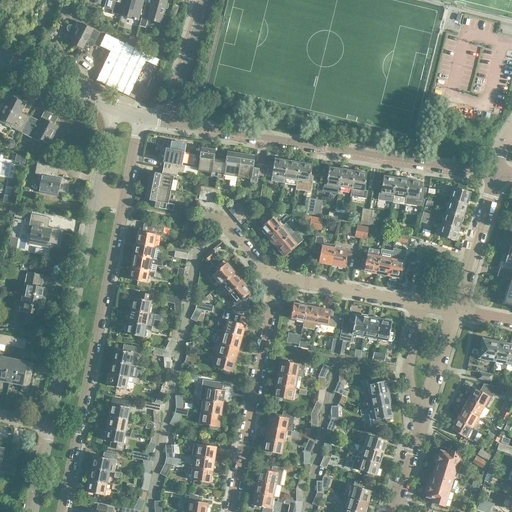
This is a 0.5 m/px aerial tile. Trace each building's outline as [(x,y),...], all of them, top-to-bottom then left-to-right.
[(104,0),(103,4),(113,8),(112,13),(121,16),(126,0),(104,0)] [(126,0),(121,16),(134,19),(134,20),(135,20),(136,20),(139,21),(144,0),(126,0)] [(146,3),(141,19),(139,27),(145,29),(148,19),(161,23),(167,2),(160,0),(152,0),(152,5),(146,3)] [(176,16),(179,7),(173,5),(170,14),(176,16)] [(73,39),(71,42),(83,48),(89,37),(91,38),(90,40),(91,42),(92,43),(94,42),(99,33),(81,24),(78,29),(71,26),(69,26),(67,29),(68,31),(69,32),(67,36),(73,39)] [(18,37),(26,40),(31,28),(28,27),(22,28),(18,37)] [(111,51),(97,80),(96,80),(129,96),(149,55),(106,34),(100,46),(111,51)] [(153,42),(151,49),(158,51),(160,44),(153,42)] [(4,124),(22,133),(31,116),(22,112),(28,101),(14,94),(11,101),(7,99),(5,104),(0,101),(0,121),(4,124)] [(31,116),(22,133),(40,142),(41,139),(49,143),(58,125),(55,124),(59,117),(45,110),(40,121),(31,116)] [(13,141),(10,139),(6,140),(4,144),(5,147),(9,149),(12,148),(14,144),(13,141)] [(168,140),(167,148),(184,152),(186,144),(168,140)] [(161,147),(159,161),(164,162),(163,169),(178,171),(183,173),(185,166),(182,165),(184,155),(183,154),(183,152),(187,153),(187,152),(161,147)] [(200,171),(211,173),(211,176),(218,177),(220,162),(214,161),(216,150),(201,147),(197,174),(198,174),(199,170),(200,171)] [(220,162),(218,177),(224,178),(225,175),(237,177),(241,153),(227,151),(225,163),(220,162)] [(241,153),(237,177),(251,179),(250,182),(254,183),(254,182),(257,182),(258,176),(263,177),(264,169),(253,168),(255,156),(241,153)] [(26,157),(17,155),(16,162),(21,162),(20,165),(24,166),(26,157)] [(265,165),(264,169),(263,177),(265,178),(265,181),(283,184),(287,161),(275,159),(274,162),(265,161),(265,165)] [(287,161),(283,184),(295,185),(299,163),(287,161)] [(38,175),(37,182),(40,183),(38,191),(58,195),(58,191),(66,193),(69,178),(57,176),(59,166),(37,162),(34,174),(38,175)] [(299,163),(296,181),(308,182),(310,182),(313,165),(299,163)] [(329,185),(329,186),(339,187),(341,169),(329,167),(326,185),(329,185)] [(150,172),(147,186),(171,191),(174,177),(176,178),(178,171),(163,169),(162,174),(150,172)] [(341,169),(339,187),(351,189),(354,171),(341,169)] [(354,171),(351,189),(350,196),(366,199),(367,191),(364,190),(367,173),(354,171)] [(383,194),(393,196),(396,178),(383,176),(381,193),(383,194)] [(393,196),(392,202),(405,204),(408,180),(396,178),(393,196)] [(408,180),(406,198),(405,205),(417,207),(417,209),(422,211),(425,200),(427,188),(421,187),(422,182),(408,180)] [(171,191),(147,186),(145,199),(151,200),(150,206),(173,211),(174,204),(169,203),(171,191)] [(207,188),(201,187),(199,199),(204,200),(207,188)] [(453,189),(449,199),(467,205),(471,192),(454,187),(453,189)] [(207,188),(204,200),(211,201),(213,189),(207,188)] [(219,190),(213,189),(211,201),(217,203),(219,190)] [(15,204),(18,192),(12,191),(11,197),(5,196),(4,202),(15,204)] [(315,199),(309,198),(306,214),(313,215),(315,199)] [(322,200),(315,199),(313,215),(320,216),(322,200)] [(449,199),(445,212),(463,217),(467,205),(449,199)] [(238,203),(229,210),(233,214),(242,206),(238,203)] [(242,206),(233,214),(237,219),(246,211),(242,206)] [(360,224),(367,225),(370,210),(363,208),(360,224)] [(370,210),(367,225),(375,226),(377,211),(370,210)] [(246,211),(237,219),(241,224),(251,216),(246,211)] [(335,212),(334,219),(346,221),(347,214),(335,212)] [(445,212),(442,223),(459,229),(463,217),(445,212)] [(31,233),(29,242),(49,246),(50,242),(57,244),(60,229),(48,227),(50,217),(31,213),(27,233),(31,233)] [(257,223),(261,228),(260,228),(267,237),(281,225),(275,218),(274,217),(270,220),(266,216),(257,223)] [(315,230),(317,217),(311,216),(311,220),(309,229),(315,230)] [(144,223),(143,230),(163,234),(164,227),(144,223)] [(442,223),(439,234),(438,235),(456,241),(459,229),(442,223)] [(281,225),(267,237),(269,239),(268,240),(271,244),(272,243),(276,246),(290,234),(287,230),(286,231),(281,225)] [(354,237),(361,238),(363,226),(357,225),(354,237)] [(363,226),(361,238),(367,240),(369,228),(363,226)] [(139,231),(136,243),(155,247),(157,236),(156,236),(156,234),(139,231)] [(290,234),(276,246),(284,257),(299,244),(298,243),(302,240),(294,231),(290,234)] [(408,237),(396,234),(394,241),(407,243),(408,237)] [(312,252),(320,254),(319,263),(331,265),(335,247),(325,245),(325,244),(323,244),(322,237),(315,236),(312,252)] [(136,243),(134,255),(152,258),(157,260),(160,248),(155,247),(136,243)] [(175,251),(188,254),(189,247),(172,244),(171,250),(175,251)] [(511,246),(510,246),(508,254),(505,253),(500,269),(511,272),(511,279),(505,303),(511,304),(511,246)] [(335,247),(331,265),(338,266),(339,269),(342,269),(343,267),(345,268),(347,257),(351,257),(352,251),(348,250),(346,250),(346,249),(335,247)] [(362,271),(365,272),(376,274),(380,256),(381,250),(369,248),(367,259),(364,259),(362,271)] [(213,249),(205,256),(209,261),(217,254),(213,249)] [(188,254),(175,251),(174,256),(187,259),(188,254)] [(392,253),(391,258),(388,276),(400,278),(405,255),(392,253)] [(134,255),(131,267),(150,270),(151,263),(162,265),(163,261),(157,260),(152,258),(134,255)] [(380,256),(376,274),(378,274),(378,275),(383,276),(383,275),(388,276),(391,258),(380,256)] [(236,272),(232,267),(230,268),(227,264),(226,265),(223,262),(215,268),(215,267),(213,265),(205,272),(210,278),(212,277),(215,281),(217,280),(221,285),(234,273),(236,272)] [(150,270),(131,267),(129,279),(147,283),(147,281),(148,281),(150,270)] [(22,298),(45,302),(47,288),(39,286),(42,275),(28,272),(26,284),(25,283),(22,298)] [(234,273),(221,285),(220,286),(223,290),(224,288),(229,294),(242,282),(234,273)] [(245,296),(246,295),(249,293),(250,291),(251,289),(247,284),(245,285),(242,282),(229,294),(227,295),(230,298),(232,297),(237,303),(230,308),(233,311),(244,313),(246,307),(245,307),(247,297),(245,296)] [(181,285),(176,297),(182,298),(187,288),(181,285)] [(133,297),(131,310),(149,313),(152,295),(139,292),(138,298),(133,297)] [(182,298),(176,297),(165,295),(164,301),(175,303),(181,304),(182,298)] [(45,302),(22,298),(20,311),(21,311),(18,323),(31,325),(34,314),(42,315),(45,302)] [(197,302),(196,308),(202,310),(212,312),(213,306),(197,302)] [(300,304),(294,303),(291,319),(304,321),(307,306),(305,305),(306,303),(300,302),(300,304)] [(307,306),(304,321),(316,324),(319,308),(307,306)] [(202,310),(196,308),(191,319),(197,322),(202,310)] [(319,308),(316,324),(335,327),(337,318),(332,317),(333,311),(331,311),(331,310),(319,308)] [(131,310),(129,322),(146,325),(148,319),(161,321),(162,316),(149,313),(131,310)] [(352,314),(351,322),(350,326),(349,326),(348,331),(342,330),(339,340),(337,354),(343,355),(346,341),(348,341),(350,339),(352,337),(352,334),(364,336),(367,317),(367,315),(361,314),(361,316),(352,314)] [(367,317),(364,336),(376,338),(379,319),(379,317),(373,316),(373,318),(367,317)] [(379,319),(376,338),(392,341),(394,333),(390,332),(392,321),(391,321),(391,320),(385,319),(385,320),(379,319)] [(227,320),(223,332),(242,337),(245,325),(227,320)] [(146,325),(129,322),(126,334),(144,337),(146,325)] [(222,336),(220,343),(238,348),(242,337),(223,332),(213,329),(212,333),(222,336)] [(0,343),(16,347),(17,344),(11,342),(12,336),(0,333),(0,343)] [(301,335),(288,333),(287,342),(299,344),(301,335)] [(17,344),(16,347),(24,349),(26,339),(12,336),(11,342),(17,344)] [(339,340),(333,338),(330,353),(337,354),(339,340)] [(171,339),(166,350),(171,351),(176,341),(171,339)] [(479,358),(495,361),(499,342),(482,339),(482,340),(480,341),(480,345),(481,346),(479,358)] [(499,342),(495,361),(507,364),(511,344),(506,343),(506,341),(499,340),(499,342)] [(238,348),(220,343),(217,355),(235,360),(238,348)] [(115,349),(113,361),(130,365),(130,366),(136,367),(140,348),(124,345),(123,351),(115,349)] [(166,350),(155,348),(153,354),(164,356),(170,358),(171,351),(166,350)] [(373,352),(372,359),(384,361),(386,354),(373,352)] [(193,356),(187,355),(186,360),(198,363),(199,357),(193,356)] [(235,360),(217,355),(214,367),(223,370),(224,373),(229,374),(231,372),(232,372),(235,360)] [(0,381),(9,383),(14,359),(0,356),(0,381)] [(14,359),(9,383),(21,386),(20,391),(27,393),(33,363),(14,359)] [(192,362),(186,360),(181,371),(186,373),(192,362)] [(281,360),(279,373),(296,376),(299,364),(281,360)] [(113,361),(110,373),(128,377),(130,365),(113,361)] [(319,377),(325,378),(329,367),(324,365),(319,377)] [(480,372),(479,378),(491,381),(492,375),(480,372)] [(128,377),(110,373),(108,385),(126,389),(127,382),(140,384),(141,379),(134,377),(134,378),(128,377)] [(279,373),(276,385),(299,388),(301,377),(296,376),(279,373)] [(345,382),(340,380),(335,391),(346,396),(347,392),(342,390),(345,382)] [(369,384),(371,396),(388,393),(386,380),(369,384)] [(294,388),(276,385),(274,396),(275,397),(276,400),(281,401),(283,398),(292,400),(294,388)] [(475,387),(468,398),(483,407),(489,396),(475,387)] [(206,388),(204,400),(223,402),(224,391),(206,388)] [(160,392),(155,404),(161,404),(166,395),(160,392)] [(388,393),(371,396),(369,397),(371,408),(373,407),(391,404),(388,393)] [(114,396),(110,416),(128,419),(132,399),(114,396)] [(465,403),(463,408),(478,417),(483,407),(468,398),(468,399),(466,399),(465,401),(465,403)] [(200,411),(202,412),(221,414),(223,402),(204,400),(202,399),(200,411)] [(155,404),(144,401),(143,407),(154,410),(159,410),(161,404),(155,404)] [(316,402),(311,413),(317,414),(322,404),(316,402)] [(373,407),(371,408),(360,410),(361,415),(368,414),(370,426),(387,423),(386,420),(393,419),(392,417),(393,417),(391,404),(373,407)] [(176,408),(175,413),(181,414),(191,416),(192,410),(183,408),(176,407),(176,408)] [(506,407),(501,415),(507,418),(509,413),(511,410),(506,407)] [(463,408),(457,418),(472,427),(474,428),(477,423),(475,422),(478,417),(463,408)] [(221,414),(202,412),(201,424),(210,425),(211,429),(216,429),(217,426),(219,427),(221,414)] [(271,414),(268,426),(286,430),(291,431),(294,414),(283,412),(282,417),(271,414)] [(181,414),(175,413),(175,414),(170,423),(175,426),(181,414)] [(128,419),(110,416),(107,428),(125,432),(128,419)] [(338,419),(332,418),(327,428),(333,431),(338,420),(338,419)] [(453,422),(454,424),(451,429),(467,439),(471,432),(474,434),(476,430),(474,428),(472,427),(457,418),(457,419),(455,419),(453,422)] [(268,426),(266,438),(283,442),(286,430),(268,426)] [(123,444),(125,432),(107,428),(107,432),(105,432),(104,438),(105,438),(105,440),(123,444)] [(364,446),(366,447),(383,452),(387,440),(368,435),(357,431),(355,436),(366,439),(364,446)] [(493,439),(497,441),(499,437),(494,435),(488,431),(485,435),(493,439)] [(283,442),(266,438),(263,451),(265,451),(265,454),(270,455),(272,452),(281,454),(283,442)] [(309,439),(304,451),(310,452),(315,442),(309,439)] [(150,442),(144,454),(151,454),(156,444),(150,442)] [(216,447),(195,443),(193,456),(196,457),(214,459),(216,447)] [(358,451),(356,456),(379,464),(383,452),(360,445),(355,443),(354,445),(358,451)] [(511,454),(511,447),(499,443),(497,449),(511,454)] [(0,447),(0,471),(12,473),(14,459),(3,457),(5,448),(0,447)] [(481,449),(477,454),(488,461),(491,456),(481,449)] [(435,461),(437,462),(456,468),(461,454),(449,450),(448,453),(440,450),(439,455),(436,455),(435,459),(435,461)] [(133,457),(144,459),(149,460),(151,454),(144,454),(135,451),(133,457)] [(94,455),(91,468),(109,472),(109,471),(114,472),(117,460),(118,455),(104,452),(103,457),(94,455)] [(331,456),(325,455),(320,466),(325,468),(331,457),(331,456)] [(355,461),(353,468),(369,473),(376,475),(379,464),(352,455),(351,460),(355,461)] [(486,462),(477,456),(473,462),(482,467),(486,462)] [(167,457),(166,463),(171,464),(177,465),(178,459),(173,458),(167,457)] [(196,457),(194,468),(212,471),(214,459),(196,457)] [(432,471),(432,473),(453,479),(456,468),(437,462),(436,466),(435,466),(433,467),(432,471)] [(171,464),(166,463),(161,473),(166,476),(171,464)] [(260,469),(257,480),(275,484),(280,485),(283,468),(273,466),(272,471),(260,469)] [(91,468),(89,480),(107,484),(109,472),(91,468)] [(212,471),(194,468),(193,480),(202,482),(202,485),(208,486),(209,483),(210,483),(212,471)] [(431,481),(430,485),(449,491),(457,493),(458,488),(456,488),(458,481),(453,479),(432,473),(431,474),(429,479),(430,480),(431,481)] [(322,480),(322,481),(323,481),(323,488),(327,489),(330,479),(323,476),(322,480)] [(301,477),(296,488),(303,489),(307,479),(301,477)] [(107,484),(89,480),(87,492),(104,495),(107,484)] [(275,484),(257,480),(255,492),(273,496),(275,484)] [(355,482),(350,497),(367,502),(371,491),(360,487),(361,484),(355,482)] [(449,491),(430,485),(428,485),(426,485),(425,490),(426,492),(427,492),(426,496),(433,499),(433,502),(445,506),(449,491)] [(273,496),(255,492),(252,505),(254,505),(254,508),(260,509),(261,506),(270,508),(273,496)] [(323,493),(317,492),(317,493),(313,504),(318,506),(323,494),(323,493)] [(205,511),(207,503),(196,501),(197,496),(185,494),(182,511),(186,511),(205,511)] [(350,497),(346,508),(359,511),(364,511),(367,502),(350,497)] [(139,498),(134,510),(140,511),(145,501),(139,498)] [(479,498),(477,504),(492,510),(494,504),(479,498)]
